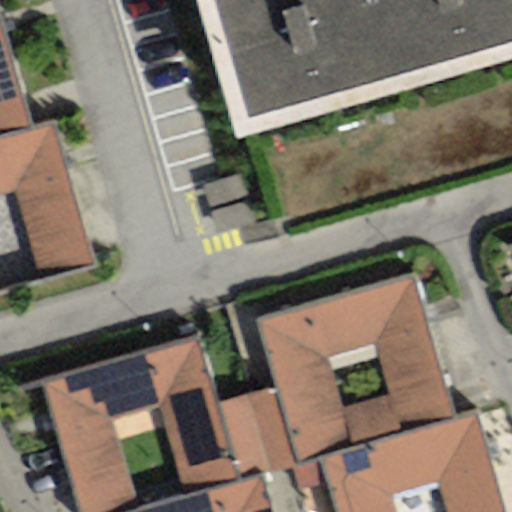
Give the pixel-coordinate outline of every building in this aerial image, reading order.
[(511,0),(179,0),(216,128),(511,42),(511,0)] [(0,41),(0,121),(22,119),(0,41)] [(50,129),(0,143),(0,192),(13,189),(34,262),(86,257),(50,129)] [(409,279),(255,322),(291,450),(339,424),(319,353),(373,338),(394,411),(445,407),(409,279)] [(193,341),(39,384),(75,511),(123,486),(103,415),(157,400),(178,473),(229,469),(193,341)] [(496,511),(470,416),(315,459),(330,511),(385,511),(379,490),(433,475),(443,511),(496,511)] [(265,511),(256,477),(129,511),(265,511)]
